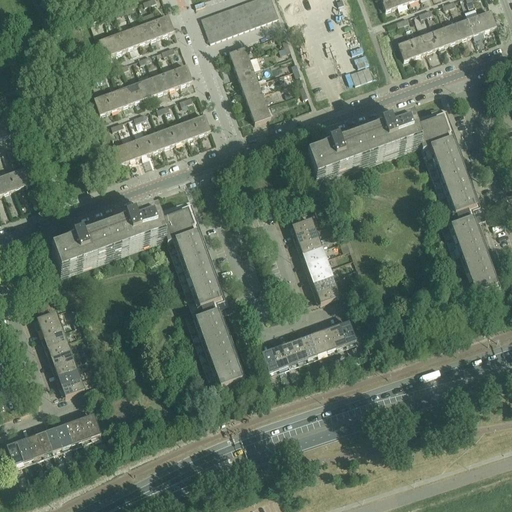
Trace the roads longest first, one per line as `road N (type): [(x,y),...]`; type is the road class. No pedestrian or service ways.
road 1 (primary): [(511,358),(242,447),(115,511)]
road 2 (primary): [(123,511),(511,373)]
road 3 (residential): [(236,157),(455,77)]
road 4 (residential): [(227,245),(270,229),(303,321),(260,336),(246,298)]
road 5 (residential): [(0,243),(200,170)]
road 6 (unclassified): [(363,511),(511,463)]
road 7 (residential): [(236,157),(184,14)]
road 8 (residential): [(0,304),(7,302),(37,383),(0,396)]
